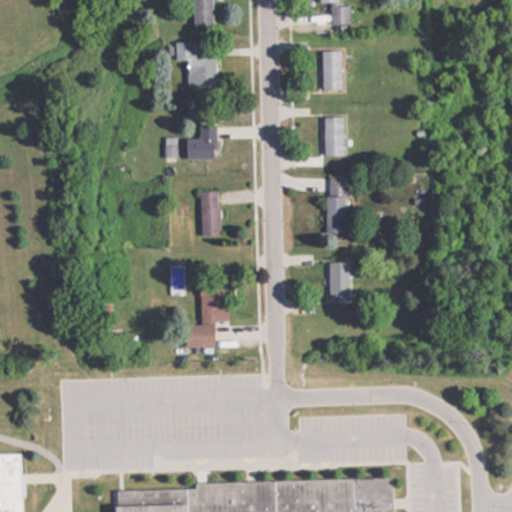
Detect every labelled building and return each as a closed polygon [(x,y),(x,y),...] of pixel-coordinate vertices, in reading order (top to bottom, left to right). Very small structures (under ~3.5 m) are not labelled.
[(191,0),(192,30),(211,30),(210,0),(191,0)] [(329,25),(348,25),(348,6),(329,6),(329,25)] [(214,58),(193,58),(193,42),(173,42),(173,61),(185,61),(185,87),(214,87),(214,58)] [(338,51),(319,51),(319,90),(338,90),(338,51)] [(341,156),(341,117),(321,117),(321,156),(341,156)] [(213,159),(213,126),(197,126),(197,139),(183,139),(183,159),(213,159)] [(344,233),(345,176),(325,176),(324,233),(344,233)] [(217,192),(198,192),(198,236),(217,236),(217,192)] [(326,302),(346,302),(346,261),(326,261),(326,302)] [(198,325),(182,325),(182,347),(212,347),(212,321),(225,321),(225,305),(217,305),(217,281),(198,281),(198,325)] [(389,511),(389,480),(110,487),(110,511),(20,511),(19,455),(0,455),(0,511),(389,511)]
